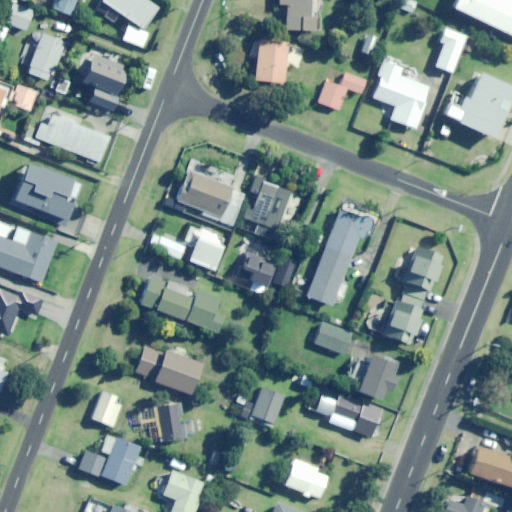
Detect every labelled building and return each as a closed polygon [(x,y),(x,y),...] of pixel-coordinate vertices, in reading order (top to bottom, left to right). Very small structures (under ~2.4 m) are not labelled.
[(71,16),(76,3),(68,0),(56,0),(52,9),(71,16)] [(102,0),(101,3),(142,30),(156,8),(143,0),(102,0)] [(308,18),(309,0),(277,0),(278,5),(284,6),(283,30),(315,32),(317,18),(308,18)] [(411,14),(415,3),(407,0),(401,0),(398,8),(411,14)] [(511,38),(511,1),(508,0),(455,0),(451,9),(511,38)] [(26,31),(32,11),(12,5),(6,25),(26,31)] [(142,49),(147,35),(127,27),(122,41),(142,49)] [(452,72),(465,35),(443,27),(439,41),(443,43),(434,66),(452,72)] [(48,81),(62,44),(41,36),(27,73),(48,81)] [(258,43),(253,81),(282,85),(287,46),(258,43)] [(112,97),(123,67),(92,55),(81,83),(93,88),(87,102),(102,108),(107,95),(112,97)] [(400,78),(404,66),(385,59),(372,99),(394,107),(389,121),(414,129),(428,87),(400,78)] [(358,95),(364,81),(345,73),(339,88),(325,82),(317,103),(338,111),(346,90),(358,95)] [(488,139),(511,91),(511,90),(479,73),(465,101),(452,94),(441,115),(488,139)] [(29,112),(35,92),(18,87),(12,106),(29,112)] [(78,126),(81,120),(47,107),(35,139),(99,163),(108,138),(78,126)] [(62,221),(77,183),(26,163),(11,201),(62,221)] [(225,203),(231,188),(187,172),(175,202),(202,212),(201,215),(231,226),(238,208),(225,203)] [(264,182),(266,176),(257,172),(238,217),(256,224),(252,234),(270,241),(289,193),(264,182)] [(365,239),(372,220),(356,213),(354,218),(338,212),(305,297),(331,307),(359,237),(365,239)] [(214,244),(217,236),(190,225),(182,245),(193,249),(187,262),(212,272),(222,247),(214,244)] [(31,232),(25,248),(0,238),(0,267),(41,284),(57,242),(31,232)] [(179,261),(184,248),(160,237),(155,250),(179,261)] [(401,282),(404,283),(400,293),(421,302),(426,292),(428,293),(442,259),(415,248),(401,282)] [(281,288),(288,271),(245,252),(234,275),(266,289),(268,282),(281,288)] [(223,314),(215,311),(219,300),(167,280),(166,284),(150,278),(139,306),(215,334),(223,314)] [(0,334),(7,337),(22,300),(0,290),(0,334)] [(408,346),(424,305),(401,296),(398,303),(394,302),(381,336),(408,346)] [(343,355),(351,335),(322,324),(314,345),(343,355)] [(164,351),(162,354),(144,347),(134,375),(190,396),(202,365),(164,351)] [(387,394),(393,378),(387,376),(391,366),(367,357),(354,392),(378,401),(381,392),(387,394)] [(324,399),(328,391),(313,384),(310,392),(324,399)] [(272,429),(284,398),(262,389),(249,420),(272,429)] [(114,404),(116,398),(102,392),(91,420),(112,428),(121,406),(114,404)] [(371,439),(380,411),(338,396),(328,423),(371,439)] [(160,442),(183,439),(179,404),(155,407),(160,442)] [(151,428),(149,410),(138,412),(140,429),(151,428)] [(246,447),(253,430),(233,422),(226,439),(246,447)] [(124,486),(137,447),(106,436),(100,452),(108,455),(106,460),(83,452),(77,470),(124,486)] [(355,459),(359,450),(342,444),(339,453),(355,459)] [(511,460),(475,448),(466,474),(511,490),(511,460)] [(222,472),(228,458),(214,451),(208,465),(222,472)] [(294,460),(283,486),(302,493),(300,497),(307,500),(309,496),(318,500),(329,474),(294,460)] [(192,511),(202,487),(203,485),(170,473),(162,496),(174,501),(169,511),(192,511)] [(207,475),(203,485),(202,487),(214,492),(219,479),(207,475)] [(480,511),(483,504),(466,497),(462,507),(447,501),(443,511),(480,511)] [(125,511),(112,507),(110,511),(89,502),(84,511),(125,511)]
